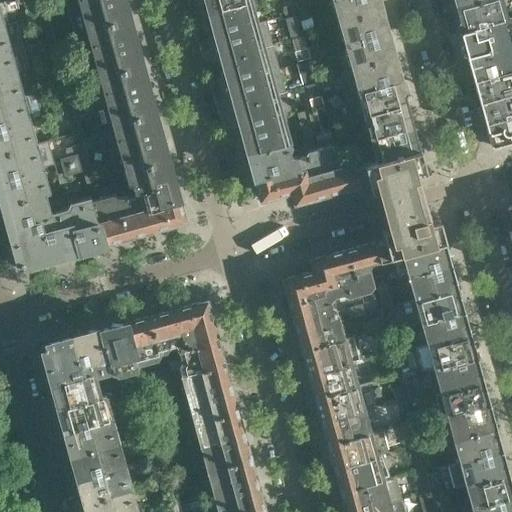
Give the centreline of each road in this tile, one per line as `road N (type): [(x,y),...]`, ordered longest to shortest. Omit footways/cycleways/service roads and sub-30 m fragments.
road 1 (residential): [(303,511),(229,254)]
road 2 (residential): [(229,254),(164,0)]
road 3 (residential): [(229,254),(473,187)]
road 4 (residential): [(1,313),(229,254)]
road 5 (residential): [(1,313),(55,511)]
road 6 (residential): [(421,0),(473,187)]
road 7 (residential): [(473,187),(511,325)]
